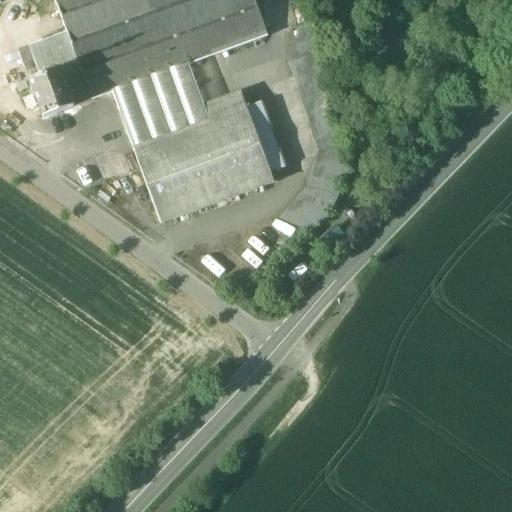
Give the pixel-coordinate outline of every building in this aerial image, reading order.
[(254,0),(54,0),(92,101),(112,94),(189,66),(268,37),(254,0)] [(317,150),(294,225),(296,225),(335,215),(350,165),(320,47),(321,42),(318,29),(302,24),(292,56),(317,150)] [(112,94),(133,150),(210,122),(189,66),(112,94)] [(59,71),(30,82),(43,119),(73,108),(59,71)] [(210,122),(133,150),(160,225),(274,184),(246,109),(210,122)]
